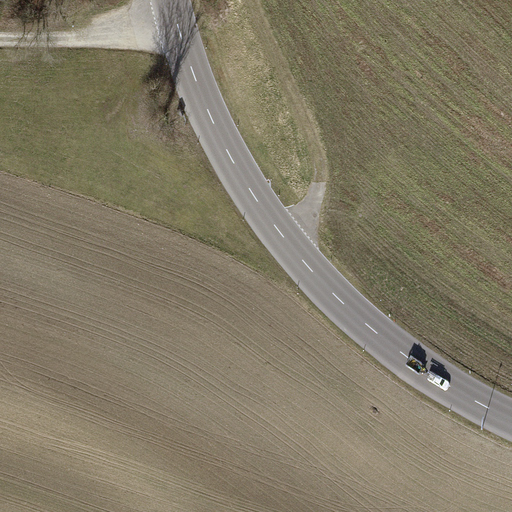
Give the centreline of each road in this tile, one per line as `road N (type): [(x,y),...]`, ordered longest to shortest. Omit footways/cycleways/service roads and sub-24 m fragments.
road 1 (tertiary): [(511,424),(427,375),(359,318),(283,236),(215,127),(170,0)]
road 2 (track): [(251,0),(315,151),(320,184),(313,207),(283,236)]
road 3 (track): [(176,20),(86,38),(0,37)]
